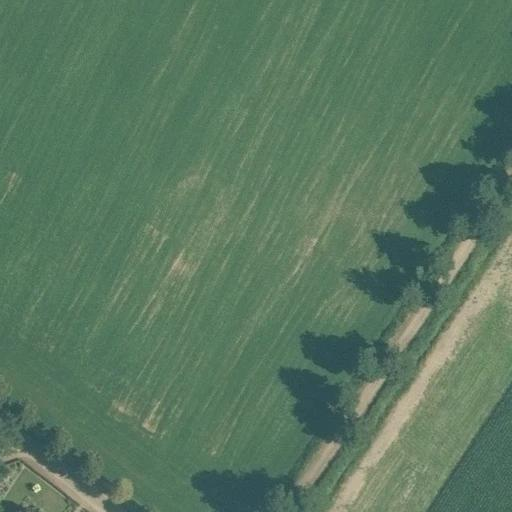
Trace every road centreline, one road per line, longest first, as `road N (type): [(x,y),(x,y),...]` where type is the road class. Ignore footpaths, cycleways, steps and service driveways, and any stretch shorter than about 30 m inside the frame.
road 1 (track): [(511,177),(291,511)]
road 2 (unclassified): [(106,511),(0,429)]
